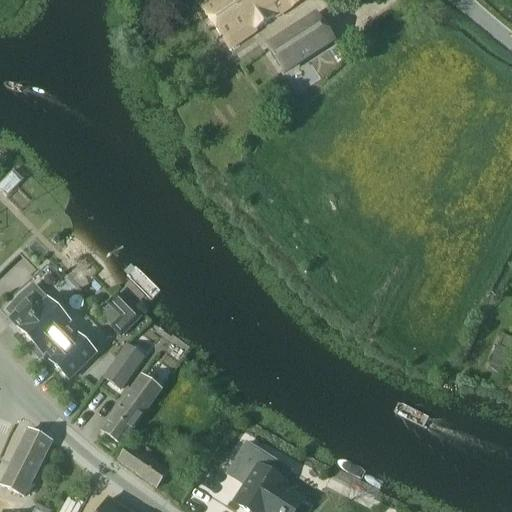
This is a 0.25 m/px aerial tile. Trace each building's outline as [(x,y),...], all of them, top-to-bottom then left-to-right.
[(229,51),(302,0),(202,0),(197,4),(229,51)] [(285,74),(331,43),(315,18),(269,49),(285,74)] [(89,309),(46,266),(0,311),(0,312),(37,349),(34,352),(40,357),(46,351),(54,360),(50,363),(68,382),(109,341),(83,315),(89,309)] [(120,320),(112,328),(120,337),(139,318),(130,309),(120,320)] [(126,347),(103,380),(120,392),(143,359),(126,347)] [(496,349),(489,366),(510,374),(511,368),(511,354),(497,349),(496,349)] [(141,376),(119,407),(119,406),(100,432),(122,448),(162,391),(141,376)] [(24,499),(51,445),(27,433),(0,487),(24,499)] [(247,446),(230,473),(250,485),(239,503),(253,511),(288,511),(298,497),(297,496),(285,489),(287,486),(282,483),(289,472),(270,460),(247,446)] [(155,490),(167,474),(130,447),(118,464),(155,490)] [(16,502),(0,495),(0,496),(0,506),(12,511),(16,502)] [(101,511),(124,511),(107,502),(101,511)]
